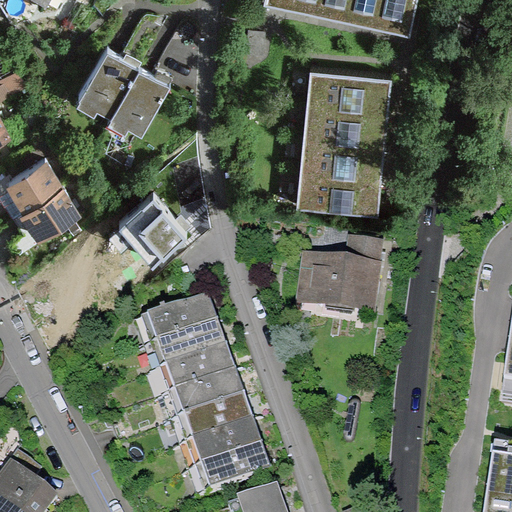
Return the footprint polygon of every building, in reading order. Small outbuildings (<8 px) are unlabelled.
[(417,0),(266,0),(265,5),(410,36),(417,0)] [(136,64),(109,49),(78,103),(95,113),(98,108),(108,113),(136,64)] [(171,85),(141,67),(111,121),(127,130),(130,125),(144,133),(171,85)] [(0,85),(0,100),(26,87),(18,72),(0,81),(0,83),(1,85),(0,85)] [(390,81),(311,73),(297,210),(376,217),(390,81)] [(0,116),(0,141),(10,137),(0,116)] [(48,158),(7,183),(23,210),(64,185),(48,158)] [(187,210),(163,178),(132,202),(155,231),(140,242),(155,262),(178,244),(165,227),(187,210)] [(81,212),(64,185),(23,210),(40,238),(81,212)] [(380,244),(348,240),(345,262),(304,257),(297,309),(371,318),(380,244)] [(217,326),(208,301),(149,323),(158,347),(217,326)] [(226,350),(217,326),(158,347),(167,372),(226,350)] [(511,344),(501,412),(511,413),(511,344)] [(235,374),(226,350),(167,372),(176,396),(235,374)] [(244,399),(235,374),(176,396),(185,420),(244,399)] [(253,423),(244,399),(185,420),(194,445),(253,423)] [(262,448),(253,423),(194,445),(203,469),(262,448)] [(271,472),(262,448),(203,469),(212,493),(271,472)] [(0,481),(0,497),(19,511),(45,511),(56,498),(35,482),(42,472),(17,453),(10,464),(12,465),(0,481)] [(511,511),(511,461),(494,459),(486,511),(511,511)] [(282,511),(276,493),(240,506),(241,511),(282,511)] [(19,511),(0,497),(0,511),(19,511)]
